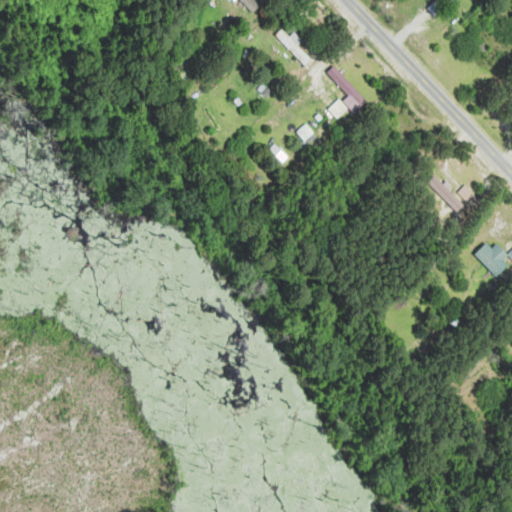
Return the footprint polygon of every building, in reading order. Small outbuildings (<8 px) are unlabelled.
[(240,0),(253,12),(259,5),(253,0),(240,0)] [(441,0),(449,8),(457,0),(441,0)] [(476,36),(497,60),(508,50),(487,26),(476,36)] [(301,41),(293,34),(289,38),(281,30),(274,37),(304,66),(311,59),(297,46),(301,41)] [(347,95),(329,110),(339,122),(364,101),(335,66),(327,72),(347,95)] [(317,138),(306,124),(296,132),(306,146),(317,138)] [(425,185),(454,214),(463,204),(434,175),(425,185)] [(474,254),(497,277),(509,264),(505,260),(510,255),(497,243),(492,248),(486,242),(474,254)]
